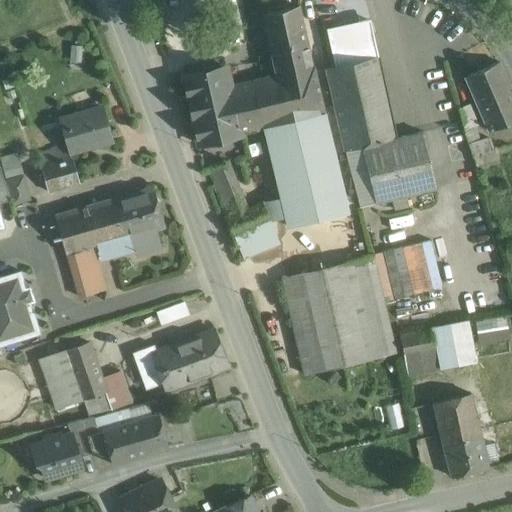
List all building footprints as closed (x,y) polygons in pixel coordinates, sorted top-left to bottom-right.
[(299,6),(262,15),(269,45),(306,36),(299,6)] [(306,36),(269,45),(276,75),(313,66),(306,36)] [(377,57),(326,68),(345,150),(395,138),(377,57)] [(511,91),(499,62),(466,77),(490,131),(511,121),(511,91)] [(226,66),(183,76),(199,144),(241,135),(241,133),(230,85),(226,66)] [(276,75),(230,85),(241,133),(265,128),(324,114),(313,66),(276,75)] [(470,104),(460,108),(466,130),(475,126),(479,125),(470,104)] [(103,107),(61,119),(67,144),(70,152),(70,153),(112,141),(103,107)] [(324,114),(265,128),(288,226),(347,212),(324,114)] [(475,126),(466,130),(470,144),(480,141),(475,126)] [(395,138),(345,150),(360,207),(392,200),(407,196),(436,189),(423,132),(395,138)] [(480,141),(470,144),(473,157),(494,150),(490,138),(480,141)] [(67,144),(53,148),(55,157),(70,152),(67,144)] [(494,150),(473,157),(477,169),(498,163),(494,150)] [(21,152),(6,154),(13,200),(28,198),(21,152)] [(55,157),(39,161),(48,192),(79,183),(70,153),(70,152),(55,157)] [(247,209),(228,161),(208,169),(227,216),(247,209)] [(0,166),(0,202),(10,200),(0,166)] [(152,189),(55,217),(66,254),(95,246),(101,244),(131,235),(137,255),(160,248),(155,228),(164,226),(152,189)] [(407,196),(392,200),(395,210),(409,207),(407,196)] [(227,216),(226,217),(235,238),(272,223),(263,202),(247,209),(227,216)] [(387,299),(443,286),(431,238),(375,252),(387,299)] [(95,246),(66,254),(78,298),(107,290),(95,246)] [(395,354),(372,256),(361,259),(384,356),(395,354)] [(361,259),(281,277),(304,375),(384,356),(361,259)] [(0,276),(0,344),(3,343),(39,332),(29,301),(33,300),(29,287),(25,289),(20,271),(0,276)] [(156,312),(161,325),(190,315),(184,301),(156,312)] [(504,318),(492,319),(494,332),(478,335),(480,346),(508,342),(504,318)] [(476,322),(478,335),(494,332),(492,319),(476,322)] [(214,329),(183,341),(196,379),(228,367),(214,329)] [(433,331),(401,337),(405,356),(437,350),(433,331)] [(196,379),(183,341),(156,351),(155,351),(166,382),(169,389),(196,379)] [(102,378),(89,343),(66,351),(83,399),(106,391),(102,378)] [(154,345),(133,353),(146,389),(166,382),(155,351),(156,351),(154,345)] [(437,350),(405,356),(408,377),(440,371),(437,350)] [(66,351),(40,360),(57,408),(83,399),(66,351)] [(120,371),(102,378),(106,391),(113,409),(132,402),(120,371)] [(106,391),(83,399),(89,415),(113,409),(106,391)] [(471,393),(433,403),(443,444),(481,435),(471,393)] [(142,418),(152,453),(168,448),(158,414),(142,418)] [(94,416),(82,419),(88,440),(99,436),(94,416)] [(152,453),(142,418),(126,423),(136,457),(152,453)] [(82,419),(67,424),(71,434),(72,434),(79,458),(92,454),(91,453),(88,440),(82,419)] [(126,423),(102,430),(104,435),(108,449),(112,464),(136,457),(126,423)] [(71,434),(32,446),(37,463),(42,466),(45,478),(82,467),(79,458),(72,434),(71,434)] [(108,449),(104,435),(99,436),(88,440),(91,453),(108,449)] [(481,435),(443,444),(451,477),(489,467),(481,435)] [(176,511),(161,480),(122,499),(127,511),(176,511)] [(250,495),(225,507),(228,511),(257,511),(260,511),(250,495)]
